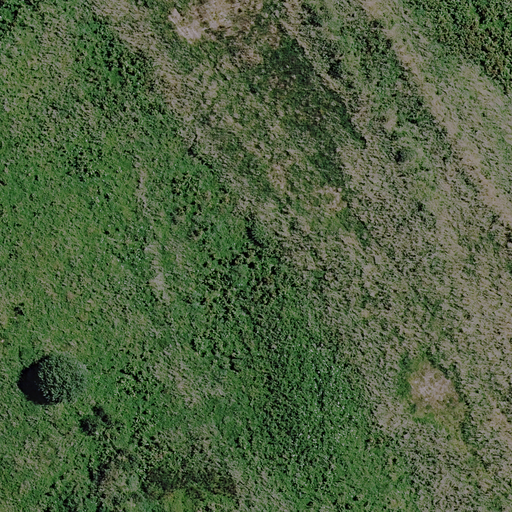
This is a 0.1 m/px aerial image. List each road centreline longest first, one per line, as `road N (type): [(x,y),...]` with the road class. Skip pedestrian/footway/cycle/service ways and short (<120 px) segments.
road 1 (unknown): [(151,511),(507,266)]
road 2 (unknown): [(511,272),(331,0)]
